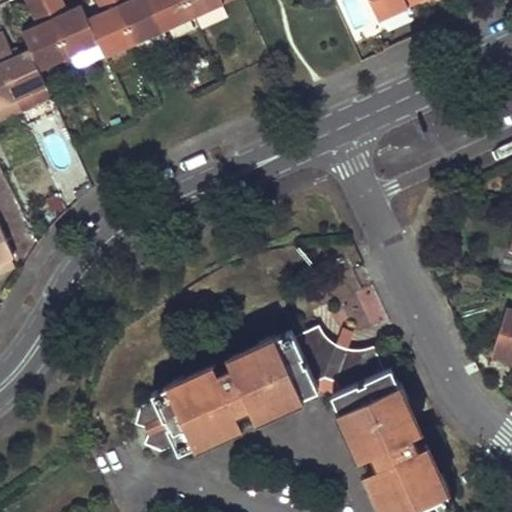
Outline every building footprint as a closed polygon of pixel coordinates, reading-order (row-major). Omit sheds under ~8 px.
[(39,69),(69,56),(43,0),(25,0),(36,24),(22,31),(30,49),(39,69)] [(43,0),(69,56),(99,43),(88,18),(82,4),(67,11),(62,0),(43,0)] [(105,56),(135,43),(115,0),(97,0),(102,11),(88,18),(99,43),(105,56)] [(115,0),(135,43),(165,30),(151,0),(115,0)] [(151,0),(165,30),(194,16),(186,0),(151,0)] [(186,0),(194,16),(224,3),(222,0),(186,0)] [(369,0),(378,20),(408,7),(405,0),(369,0)] [(21,111),(52,98),(39,69),(30,49),(14,56),(3,31),(0,32),(0,63),(16,99),(21,111)] [(0,106),(16,99),(0,63),(0,106)] [(119,78),(95,78),(95,114),(119,114),(119,78)] [(16,99),(0,106),(0,121),(21,111),(16,99)] [(0,262),(14,256),(0,224),(0,262)] [(511,317),(505,315),(495,347),(511,352),(511,317)] [(440,511),(447,509),(454,506),(447,490),(449,489),(442,472),(440,473),(426,442),(419,445),(413,433),(420,430),(406,398),(408,397),(401,381),(399,382),(391,366),(385,369),(374,345),(368,347),(362,348),(356,349),(349,348),(347,347),(342,346),(337,344),(336,343),(329,338),(324,331),(319,324),(295,335),(292,329),(276,336),(275,334),(258,341),(259,343),(228,358),(232,365),(219,370),(216,363),(184,377),(183,375),(167,382),(168,385),(152,392),(155,399),(140,406),(135,423),(145,427),(148,433),(145,443),(161,451),(176,444),(179,451),(195,444),(196,446),(212,439),(211,436),(242,422),(237,410),(250,405),(255,416),(286,402),(287,405),(304,397),(303,395),(319,388),(332,393),(339,409),(337,410),(344,426),(347,425),(361,456),(368,453),(374,466),(367,469),(381,500),(379,501),(383,511),(440,511)] [(342,346),(347,347),(353,333),(343,329),(337,344),(342,346)] [(493,354),(511,360),(511,352),(495,347),(493,354)]
